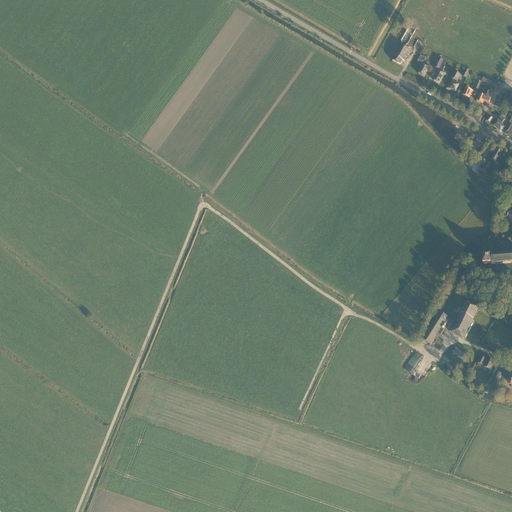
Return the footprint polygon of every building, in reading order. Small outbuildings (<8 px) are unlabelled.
[(418,28),(409,23),(399,41),(402,42),(407,45),(408,46),(418,28)] [(405,47),(407,45),(402,42),(394,56),(395,56),(392,61),(400,65),(403,61),(404,62),(411,50),(405,47)] [(427,72),(430,67),(427,65),(428,63),(424,61),(426,58),(421,56),(419,59),(417,62),(422,65),(418,71),(420,72),(418,74),(424,77),(426,72),(427,72)] [(445,73),(442,72),(438,70),(441,65),(443,60),(439,58),(435,68),(438,70),(433,79),(434,80),(434,81),(439,84),(441,79),(442,79),(445,73)] [(461,75),(455,72),(451,79),(453,80),(448,89),(455,92),(459,85),(456,83),(461,75)] [(483,102),(489,104),(497,86),(492,83),(486,97),(479,94),(476,101),(483,104),(483,102)] [(470,95),(472,96),(474,92),(466,88),(463,96),(469,98),(470,95)] [(495,107),(501,109),(505,99),(499,96),(495,107)] [(498,120),(493,126),(500,132),(506,126),(502,123),(506,120),(501,116),(498,120)] [(496,149),(490,160),(496,164),(500,157),(500,156),(503,151),(498,148),(497,150),(496,149)] [(492,165),(486,162),(482,170),(488,173),(492,165)] [(511,253),(505,254),(499,254),(498,254),(491,255),(491,256),(482,256),(483,264),(491,264),(491,265),(492,265),(499,264),(505,264),(506,264),(511,263),(511,253)] [(449,331),(465,340),(474,321),(472,320),(478,309),(465,302),(460,314),(458,313),(449,331)] [(439,312),(422,339),(431,345),(438,334),(441,336),(444,330),(441,328),(444,323),(447,325),(451,319),(439,312)] [(477,366),(483,369),(484,367),(491,371),(495,362),(488,359),(487,360),(485,360),(485,359),(481,357),(478,363),(477,366)]
